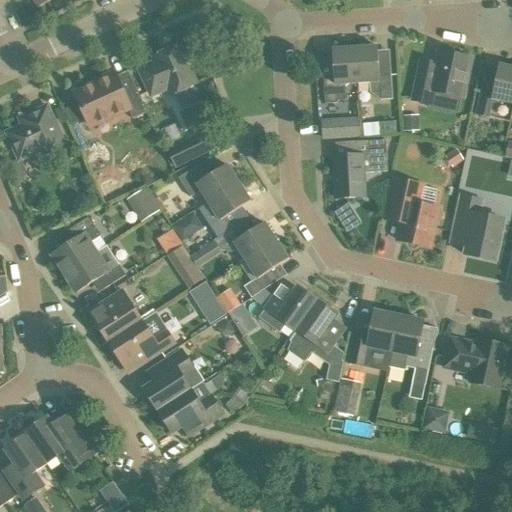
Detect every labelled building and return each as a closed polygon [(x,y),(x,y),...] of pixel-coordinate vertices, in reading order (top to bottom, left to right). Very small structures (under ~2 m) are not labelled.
[(225,49),(231,46),(226,37),(221,40),(225,49)] [(197,65),(188,46),(181,49),(179,46),(153,58),(154,60),(136,68),(150,99),(168,91),(170,95),(196,83),(189,68),(197,65)] [(355,48),(357,84),(369,83),(370,93),(380,100),(393,100),(391,72),(379,73),(377,47),(355,48)] [(345,85),(357,84),(355,48),(332,50),(334,76),(322,77),(324,104),(337,103),(336,101),(346,100),(345,85)] [(461,98),(470,59),(440,53),(438,63),(419,59),(410,102),(433,107),(436,92),(461,98)] [(511,104),(511,67),(499,65),(493,94),(481,91),(476,115),(488,118),(492,100),(511,104)] [(147,112),(128,71),(114,77),(113,75),(75,93),(91,127),(128,110),(132,119),(147,112)] [(19,161),(35,154),(39,163),(66,150),(62,141),(46,106),(30,113),(29,115),(28,117),(30,121),(6,132),(19,161)] [(419,115),(402,115),(403,133),(419,131),(419,115)] [(359,119),(320,121),(322,140),(361,138),(359,119)] [(176,169),(217,149),(207,131),(167,150),(176,169)] [(336,199),(364,198),(363,173),(388,172),(387,140),(360,142),(360,156),(334,157),(336,199)] [(456,149),(445,157),(453,169),(464,161),(456,149)] [(208,203),(239,183),(227,165),(202,180),(195,168),(178,179),(190,198),(200,191),(208,203)] [(115,177),(99,185),(106,201),(122,194),(115,177)] [(430,248),(439,210),(421,206),(426,185),(392,177),(382,221),(400,225),(396,240),(430,248)] [(217,239),(233,228),(226,218),(251,202),(239,183),(208,203),(219,220),(209,227),(217,239)] [(141,223),(160,210),(146,188),(126,201),(141,223)] [(496,262),(505,220),(479,215),(482,201),(461,196),(455,222),(471,225),(465,255),(496,262)] [(348,204),(334,213),(347,233),(361,224),(348,204)] [(182,242),(204,228),(193,213),(172,227),(182,242)] [(96,253),(90,243),(101,236),(88,217),(68,230),(75,241),(52,255),(64,274),(96,253)] [(246,261),(276,241),(264,223),(240,239),(233,228),(217,239),(214,241),(220,251),(232,253),(238,249),(246,261)] [(276,241),(246,261),(257,279),(244,287),(251,299),(270,286),(263,276),(288,260),(276,241)] [(188,290),(204,279),(182,246),(166,257),(188,290)] [(96,253),(64,274),(76,293),(99,279),(105,289),(126,276),(119,265),(108,272),(96,253)] [(188,295),(209,327),(226,317),(205,285),(188,295)] [(296,332),(317,302),(298,288),(289,300),(278,291),(265,310),(258,319),(280,333),(286,324),(295,331),(296,332)] [(95,323),(108,344),(142,321),(122,290),(88,312),(95,323)] [(228,315),(238,308),(231,298),(221,304),(228,315)] [(296,332),(295,331),(289,341),(291,342),(287,351),(304,363),(311,353),(322,361),(340,335),(329,327),(337,315),(317,302),(296,332)] [(242,305),(238,308),(228,315),(236,328),(238,330),(252,321),(242,305)] [(391,352),(399,317),(374,312),(370,333),(352,330),(346,365),(363,368),(387,373),(388,368),(391,352)] [(137,354),(144,365),(176,344),(156,313),(142,321),(108,344),(121,364),(137,354)] [(423,322),(399,317),(391,352),(388,368),(403,371),(404,367),(414,369),(409,398),(422,401),(428,372),(433,349),(418,346),(423,322)] [(227,322),(217,329),(221,336),(228,337),(234,333),(227,322)] [(479,343),(449,336),(442,369),(471,376),(470,383),(498,390),(507,346),(479,340),(479,343)] [(191,390),(183,378),(195,371),(182,350),(146,373),(153,383),(143,389),(157,412),(191,390)] [(339,383),(343,362),(341,361),(328,365),(326,381),(339,383)] [(353,417),(361,383),(340,379),(333,413),(353,417)] [(191,390),(157,412),(172,434),(182,428),(188,437),(223,415),(211,396),(203,382),(191,390)] [(444,435),(449,412),(427,407),(423,429),(444,435)] [(46,418),(24,433),(26,436),(26,435),(46,464),(60,455),(68,467),(71,471),(88,459),(101,451),(75,412),(68,417),(53,427),(46,418)] [(496,432),(482,429),(479,442),(493,446),(496,432)] [(34,472),(46,464),(26,435),(26,436),(5,450),(20,473),(10,480),(23,499),(43,486),(34,472)] [(0,507),(15,497),(0,474),(0,507)] [(40,511),(32,500),(24,505),(28,511),(40,511)]
